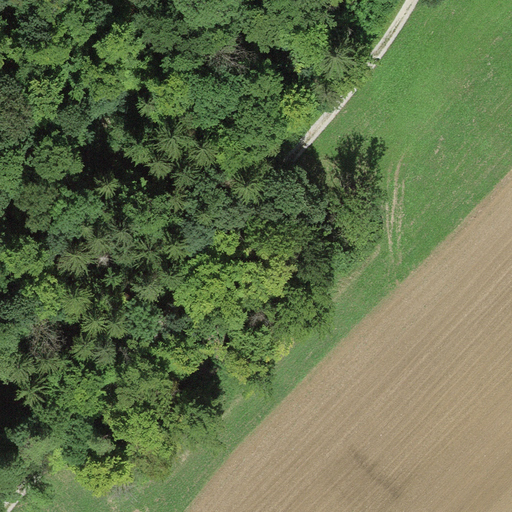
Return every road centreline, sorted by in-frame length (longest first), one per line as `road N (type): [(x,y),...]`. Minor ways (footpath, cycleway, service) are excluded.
road 1 (track): [(0,506),(152,328),(407,0)]
road 2 (track): [(167,0),(0,125)]
